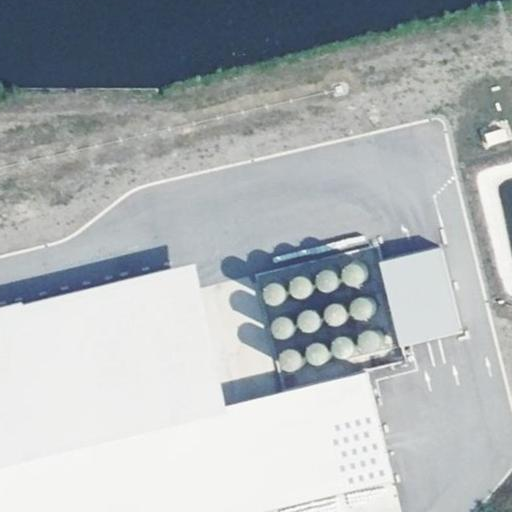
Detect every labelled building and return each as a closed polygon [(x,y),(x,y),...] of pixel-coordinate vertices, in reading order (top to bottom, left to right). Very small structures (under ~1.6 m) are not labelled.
[(441,249),(378,264),(399,349),(462,333),(441,249)] [(360,285),(363,283),(364,280),(365,276),(365,273),(363,270),(361,268),(358,266),(354,266),(351,267),(348,268),(346,271),(345,274),(345,278),(346,281),(348,284),(350,286),(354,287),(357,286),(360,285)] [(0,511),(265,511),(392,481),(364,371),(227,404),(193,267),(23,308),(22,302),(0,307),(0,511)] [(333,291),(336,289),(337,286),(338,283),(337,279),(336,276),(333,274),(330,273),(327,272),(324,273),(321,275),(319,277),(317,281),(317,284),(318,287),(320,290),(323,292),(326,293),(330,293),(333,291)] [(306,297),(309,294),(311,291),(311,288),(311,285),(309,282),(307,280),(304,278),(300,278),(297,278),(294,280),(292,283),(291,286),(291,289),(292,293),(294,295),(296,297),(300,298),(303,298),(306,297)] [(278,303),(281,301),(282,298),(283,295),(282,291),(281,288),(278,286),(275,285),(272,284),(269,285),(266,287),(264,289),(262,292),(262,296),(263,299),(265,302),(268,304),(271,305),(275,304),(278,303)] [(366,315),(369,313),(370,310),(371,307),(370,303),(369,300),(366,298),(363,297),(360,296),(357,297),(354,299),(352,301),(350,304),(350,308),(351,311),(353,314),(356,316),(359,317),(363,317),(366,315)] [(341,322),(343,320),(345,317),(346,314),(345,311),(344,308),(341,305),(338,304),(335,304),(332,304),(329,306),(326,309),(325,312),(325,315),(326,318),(328,321),(331,323),(334,324),(338,324),(341,322)] [(315,329),(318,327),(319,324),(320,321),(319,318),(318,315),(316,312),(312,311),(309,310),(306,311),(303,313),(301,315),(300,319),(299,322),(300,325),(302,328),(305,330),(309,331),(312,331),(315,329)] [(288,336),(290,334),(292,331),(292,328),(292,324),(290,321),(288,319),(285,318),(282,317),(278,318),(275,320),(273,322),(272,325),(272,329),(273,332),(275,335),(278,337),(281,338),(284,337),(288,336)] [(375,351),(378,348),(379,345),(380,342),(380,339),(378,336),(376,333),(373,332),(369,332),(366,332),(363,334),(361,337),(360,340),(360,343),(361,347),(363,349),(365,351),(369,352),(372,352),(375,351)] [(348,356),(350,354),(352,351),(353,347),(352,344),(351,341),(348,339),(345,337),(342,337),(338,338),(336,340),(333,342),(332,345),(332,349),(333,352),(335,355),(338,357),(341,358),(345,357),(348,356)] [(322,363),(324,361),(326,358),(327,355),(326,351),(325,348),(322,346),(319,345),(316,344),(313,345),(310,347),(308,349),(306,353),(306,356),(307,359),(309,362),(312,364),(315,365),(319,365),(322,363)] [(294,369),(297,367),(299,364),(299,361),(299,358),(297,355),(295,352),(292,351),(288,350),(285,351),(282,353),(280,356),(279,359),(279,362),(280,365),(282,368),(284,370),(288,371),(291,371),(294,369)]
